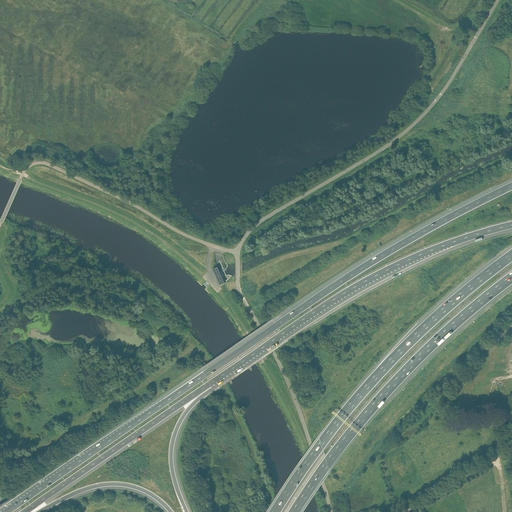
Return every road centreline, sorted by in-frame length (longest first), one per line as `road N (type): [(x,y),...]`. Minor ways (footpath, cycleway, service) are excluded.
road 1 (motorway): [(511,185),(335,284),(4,511)]
road 2 (track): [(2,464),(46,447),(197,349),(249,442),(271,511)]
road 3 (motorway): [(511,254),(431,319),(353,400),(274,511)]
road 4 (motorway): [(209,383),(385,270),(511,225)]
road 5 (motorway): [(293,511),(392,383),(511,277)]
road 6 (motorway): [(24,511),(209,383)]
road 7 (motorway): [(40,511),(108,484),(148,492),(171,511)]
road 8 (motorway): [(186,511),(170,452),(181,418),(209,383)]
road 9 (unclassified): [(403,511),(511,449)]
